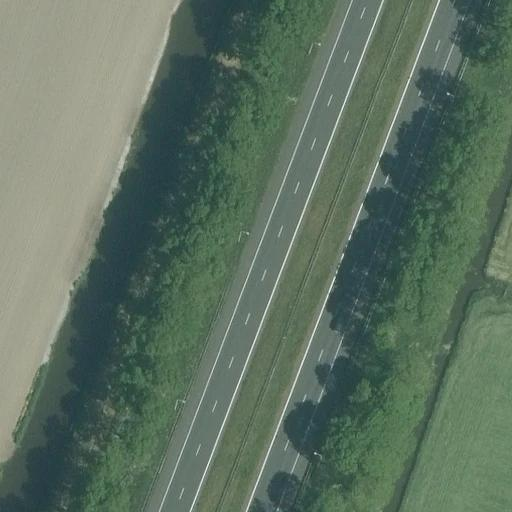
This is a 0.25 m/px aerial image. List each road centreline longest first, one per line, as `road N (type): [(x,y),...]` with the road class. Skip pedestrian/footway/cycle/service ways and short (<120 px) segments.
road 1 (motorway): [(370,0),(176,511)]
road 2 (motorway): [(259,511),(451,0)]
